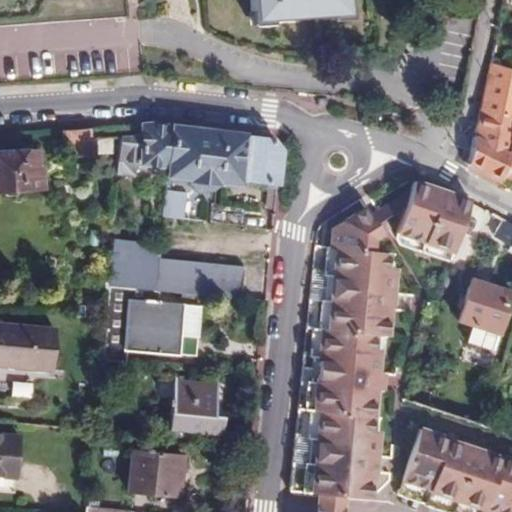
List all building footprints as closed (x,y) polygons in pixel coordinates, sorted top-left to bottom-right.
[(121,0),(0,0),(0,84),(142,76),(136,19),(123,19),(121,0)] [(350,14),(348,0),(250,0),(252,20),(350,14)] [(511,105),(511,70),(492,63),(470,167),(508,188),(511,172),(511,110),(511,105)] [(145,139),(124,141),(121,177),(135,177),(136,165),(169,168),(168,178),(192,180),(192,186),(196,191),(213,192),(217,189),(219,184),(239,185),(242,184),(267,185),(268,190),(278,190),(281,152),(274,142),(151,129),(144,129),(145,139)] [(93,133),(63,135),(65,160),(97,158),(97,142),(93,143),(93,133)] [(97,142),(97,158),(115,158),(114,141),(97,142)] [(37,155),(0,157),(0,194),(44,192),(44,171),(39,172),(37,155)] [(395,237),(455,257),(472,205),(412,186),(410,193),(403,212),(395,237)] [(185,220),(187,191),(167,190),(164,218),(185,220)] [(403,212),(410,193),(368,219),(380,236),(388,232),(382,224),(403,212)] [(380,236),(368,219),(363,212),(348,221),(331,232),(328,251),(371,256),(372,242),(380,236)] [(321,226),(319,250),(328,251),(331,232),(348,221),(343,213),(321,226)] [(496,235),(511,244),(511,227),(503,222),(496,235)] [(398,250),(452,267),(455,257),(395,237),(394,243),(398,250)] [(115,243),(110,288),(156,292),(159,262),(161,247),(115,243)] [(319,250),(314,250),(306,331),(386,341),(389,312),(394,309),(395,301),(391,299),(395,259),(371,256),(328,251),(319,250)] [(161,292),(241,298),(243,269),(159,262),(156,292),(161,292)] [(493,355),(511,301),(511,300),(473,287),(459,325),(473,330),(467,346),(493,355)] [(110,288),(109,304),(103,362),(123,364),(124,352),(197,358),(201,309),(160,305),(161,292),(156,292),(110,288)] [(0,327),(0,364),(49,369),(53,332),(0,327)] [(386,341),(306,331),(298,413),(378,421),(386,341)] [(213,419),(214,384),(174,381),(170,431),(221,435),(221,419),(213,419)] [(378,421),(298,413),(290,495),(316,497),(341,499),(369,502),(372,475),(377,473),(377,463),(374,461),(378,421)] [(418,433),(401,487),(429,496),(446,443),(446,442),(418,433)] [(0,439),(0,481),(13,482),(16,441),(0,439)] [(446,443),(429,496),(458,505),(474,452),(446,443)] [(474,452),(458,505),(478,511),(484,511),(502,460),(474,452)] [(183,500),(187,461),(137,458),(133,496),(183,500)] [(484,511),(511,511),(511,463),(502,460),(484,511)] [(429,496),(401,487),(397,500),(425,509),(429,496)] [(429,496),(425,509),(426,511),(429,511),(455,511),(458,505),(429,496)] [(341,499),(316,497),(316,509),(315,511),(340,511),(341,499)]
